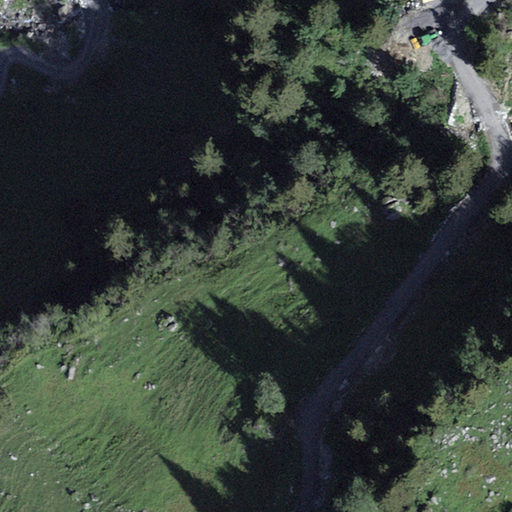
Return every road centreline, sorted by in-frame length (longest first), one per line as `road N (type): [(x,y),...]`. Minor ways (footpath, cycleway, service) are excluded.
road 1 (track): [(301,511),(320,404),(496,175),(497,139),(461,68),(464,16),(477,0)]
road 2 (track): [(91,0),(99,24),(82,57),(53,70),(9,54),(0,91)]
